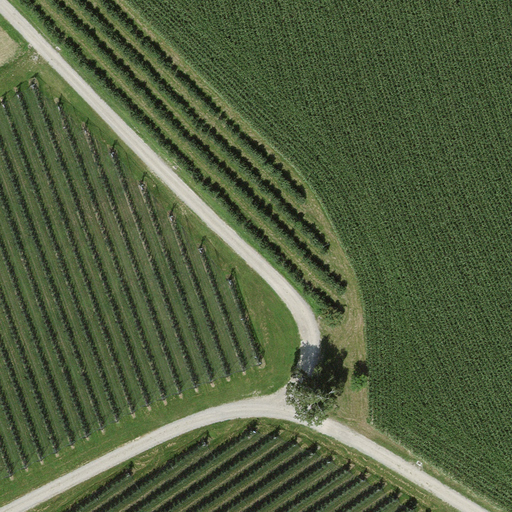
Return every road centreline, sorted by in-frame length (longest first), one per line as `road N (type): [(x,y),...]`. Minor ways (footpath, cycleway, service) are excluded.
road 1 (track): [(292,411),(311,344),(290,293),(2,0)]
road 2 (track): [(7,511),(178,428),(261,410),(292,411),(347,435),(477,511)]
